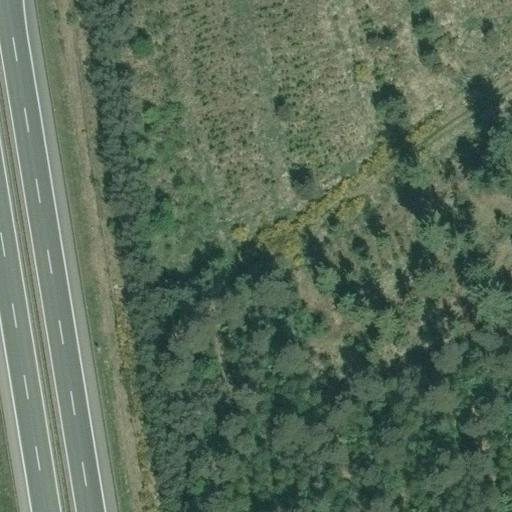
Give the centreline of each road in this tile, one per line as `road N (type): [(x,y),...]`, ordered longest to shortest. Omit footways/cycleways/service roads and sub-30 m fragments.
road 1 (motorway): [(89,511),(5,0)]
road 2 (track): [(232,273),(511,74)]
road 3 (motorway): [(0,234),(45,511)]
